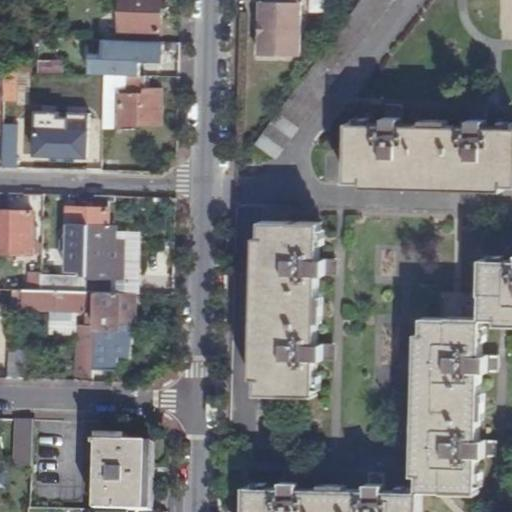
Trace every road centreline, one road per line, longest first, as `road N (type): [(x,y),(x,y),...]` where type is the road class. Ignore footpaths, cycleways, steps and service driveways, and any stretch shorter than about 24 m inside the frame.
road 1 (residential): [(208,185),(201,402)]
road 2 (unclassified): [(0,179),(208,185)]
road 3 (residential): [(0,396),(201,402)]
road 4 (residential): [(212,0),(208,185)]
